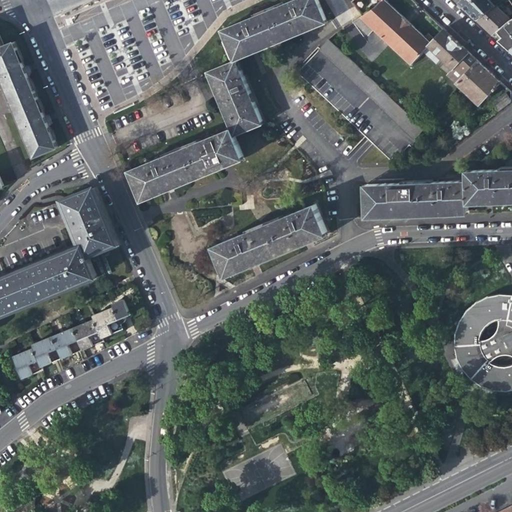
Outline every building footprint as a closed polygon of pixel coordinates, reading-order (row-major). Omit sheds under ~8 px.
[(293,0),(223,29),(236,60),(246,55),(245,52),(260,46),(315,24),(325,19),(317,0),(293,0)] [(356,0),(353,0),(351,3),(358,12),(363,8),(356,0)] [(409,65),(428,45),(430,43),(407,22),(384,0),(382,0),(382,1),(377,6),(361,16),(352,22),(368,37),(374,31),(409,65)] [(495,6),(489,0),(460,0),(458,2),(466,10),(477,20),(495,6)] [(511,22),(495,6),(477,20),(483,26),(493,35),(503,28),(511,22)] [(511,21),(511,22),(503,28),(493,35),(509,50),(511,48),(511,49),(511,21)] [(455,41),(443,29),(430,43),(428,45),(435,51),(429,58),(436,65),(442,59),(453,69),(447,75),(479,105),(500,83),(494,77),(476,60),(455,41)] [(318,50),(415,139),(424,130),(326,39),(314,46),(318,50)] [(0,73),(35,157),(58,147),(45,116),(23,64),(14,42),(0,48),(0,73)] [(415,139),(318,50),(298,74),(370,140),(395,163),(403,154),(411,145),(415,139)] [(436,65),(447,75),(453,69),(442,59),(436,65)] [(210,70),(218,90),(229,116),(226,117),(231,128),(133,169),(146,199),(158,194),(157,191),(169,186),(218,166),(242,156),(233,133),(262,122),(236,60),(210,70)] [(492,103),(498,111),(510,102),(510,100),(505,94),(492,103)] [(443,147),(435,139),(429,145),(437,153),(443,147)] [(511,168),(467,171),(468,180),(469,200),(485,199),(487,199),(511,198),(511,168)] [(454,211),(469,210),(469,200),(468,180),(369,183),(369,217),(382,217),(382,213),(391,213),(454,211)] [(118,244),(95,188),(89,190),(65,200),(76,227),(84,245),(65,253),(12,274),(0,279),(0,314),(96,275),(89,259),(92,258),(90,255),(118,244)] [(303,238),(326,228),(314,201),(217,245),(230,275),(242,270),(240,267),(257,259),(303,238)] [(511,294),(501,293),(488,296),(477,301),(467,310),(460,320),(456,332),(455,345),(457,357),(463,369),(471,378),(482,386),(494,390),(507,391),(511,389),(511,294)] [(113,303),(114,306),(119,319),(132,314),(125,298),(113,303)] [(93,315),(95,318),(102,337),(114,333),(123,329),(119,319),(114,306),(93,315)] [(103,340),(102,337),(95,318),(75,326),(84,348),(95,344),(103,340)] [(75,326),(53,335),(63,357),(75,352),(84,348),(75,326)] [(33,343),(35,347),(42,366),(53,362),(63,357),(53,335),(33,343)] [(44,370),(42,366),(35,347),(13,355),(23,378),(35,373),(44,370)]
